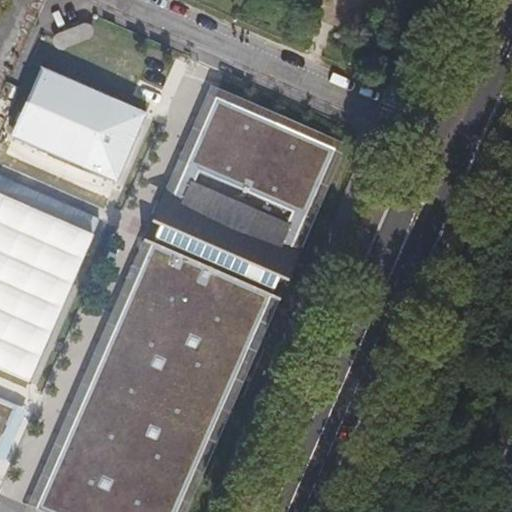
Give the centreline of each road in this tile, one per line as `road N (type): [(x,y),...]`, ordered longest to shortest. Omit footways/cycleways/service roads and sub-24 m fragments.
road 1 (residential): [(123,0),(428,130)]
road 2 (primary): [(285,511),(402,245)]
road 3 (primary): [(402,245),(449,194),(511,51)]
road 4 (primary): [(485,0),(428,130)]
